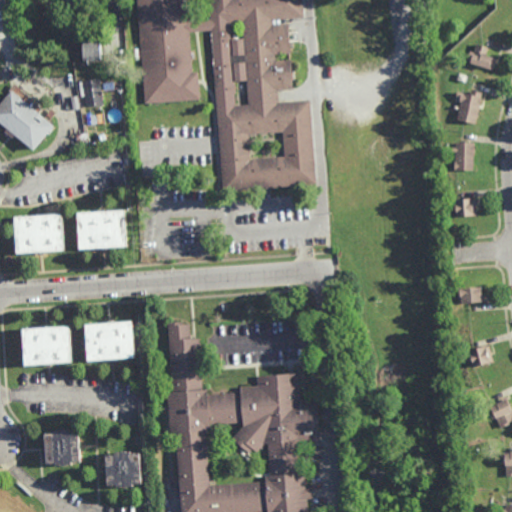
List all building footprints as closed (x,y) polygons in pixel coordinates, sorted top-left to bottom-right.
[(220,190),(314,184),(309,101),(277,103),(276,92),(292,91),(290,62),(274,63),(274,56),(289,55),(287,24),(273,25),(272,20),(303,17),(301,0),(207,0),(209,22),(188,24),(186,0),(134,0),(141,98),(144,98),(145,104),(199,101),(197,74),(191,74),(189,33),(210,32),(220,190)] [(382,0),(384,9),(387,8),(387,17),(385,17),(389,50),(373,52),(373,55),(364,56),(364,53),(347,55),(343,23),(341,23),(340,14),(342,14),(340,0),(382,0)] [(83,60),(82,38),(100,38),(100,59),(83,60)] [(33,49),(32,42),(43,41),(43,49),(33,49)] [(473,44),(498,52),(493,72),(468,65),(473,44)] [(103,104),(85,106),(84,96),(81,96),(79,81),(99,78),(103,104)] [(459,90),(483,96),(475,128),(453,124),(459,90)] [(0,102),(10,91),(52,126),(31,151),(0,124),(0,102)] [(86,120),(85,114),(106,111),(107,117),(86,120)] [(95,147),(89,148),(87,132),(92,131),(95,147)] [(100,146),(98,132),(104,131),(106,145),(100,146)] [(78,149),(76,134),(86,132),(88,147),(78,149)] [(475,145),(474,172),(452,172),(451,144),(475,145)] [(477,197),(478,219),(453,220),(452,197),(477,197)] [(75,249),(126,246),(124,210),(73,213),(75,249)] [(14,253),(57,249),(55,215),(11,219),(14,253)] [(455,288),(483,289),(484,305),(457,306),(455,288)] [(84,327),(132,325),(133,359),(85,361),(84,327)] [(307,511),(307,500),(312,500),(311,489),(305,490),(304,476),(299,476),(296,443),(319,442),(318,435),(325,434),(324,420),(316,421),(315,402),(298,404),(296,375),(256,378),(257,388),(239,389),(240,395),(208,397),(208,393),(201,394),(197,339),(190,339),(189,326),(168,327),(173,394),(166,395),(169,432),(175,431),(181,511),(307,511)] [(19,331),(71,327),(74,362),(22,366),(19,331)] [(489,346),(493,364),(472,370),(465,352),(489,346)] [(506,398),(511,414),(511,423),(498,430),(488,405),(506,398)] [(43,435),(76,432),(78,464),(45,467),(43,435)] [(501,450),(511,450),(511,478),(502,479),(501,450)] [(103,457),(136,454),(139,485),(106,488),(103,457)]
